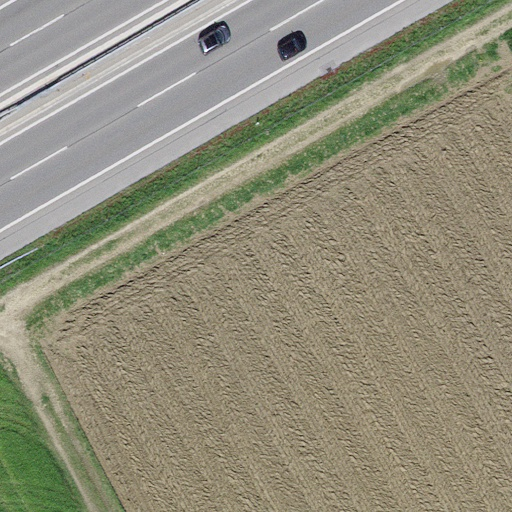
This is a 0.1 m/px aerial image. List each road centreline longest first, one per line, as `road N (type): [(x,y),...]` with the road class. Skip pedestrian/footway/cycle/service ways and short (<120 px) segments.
road 1 (track): [(0,311),(511,15)]
road 2 (motorway): [(0,185),(322,0)]
